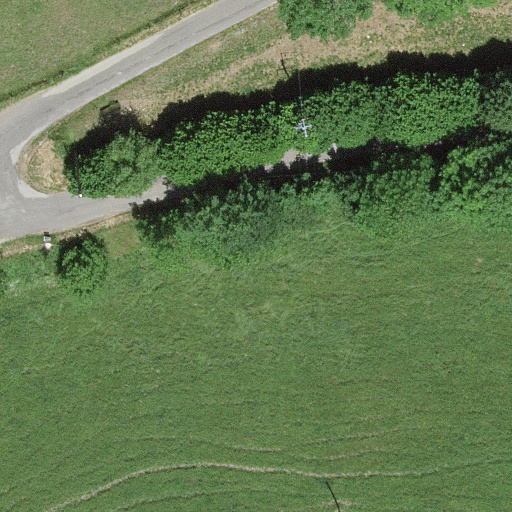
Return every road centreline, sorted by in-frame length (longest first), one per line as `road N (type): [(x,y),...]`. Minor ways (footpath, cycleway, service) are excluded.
road 1 (unclassified): [(511,129),(396,137),(0,217)]
road 2 (unclassified): [(0,140),(47,106),(254,0)]
